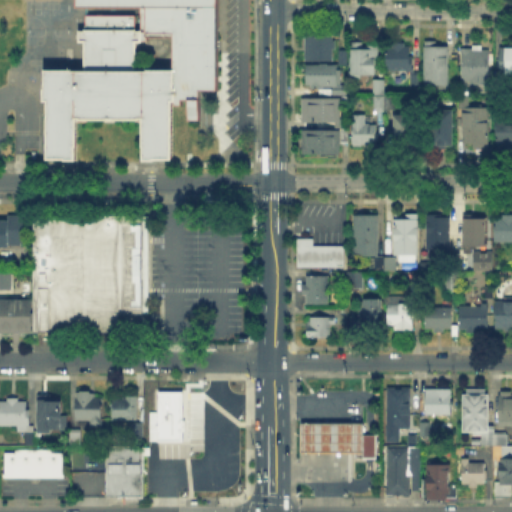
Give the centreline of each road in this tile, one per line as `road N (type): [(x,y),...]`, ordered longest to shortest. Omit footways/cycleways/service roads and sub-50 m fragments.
road 1 (residential): [(511,360),(0,361)]
road 2 (residential): [(0,183),(511,183)]
road 3 (residential): [(273,11),(511,11)]
road 4 (secondary): [(273,183),(273,0)]
